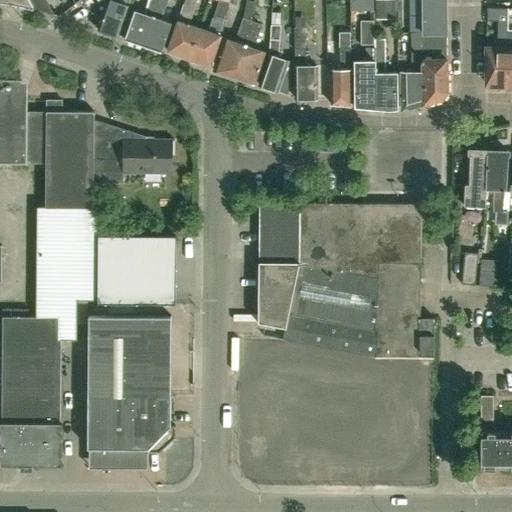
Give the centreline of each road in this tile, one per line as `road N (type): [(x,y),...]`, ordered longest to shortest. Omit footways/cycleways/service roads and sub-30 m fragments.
road 1 (residential): [(215,507),(217,102)]
road 2 (residential): [(468,131),(217,102)]
road 3 (residential): [(217,102),(0,28)]
road 4 (unclassified): [(442,509),(215,507)]
road 5 (unclassified): [(215,507),(0,507)]
road 6 (residential): [(442,509),(444,367)]
road 7 (residential): [(468,131),(465,0)]
road 8 (residential): [(444,367),(445,302),(511,302)]
